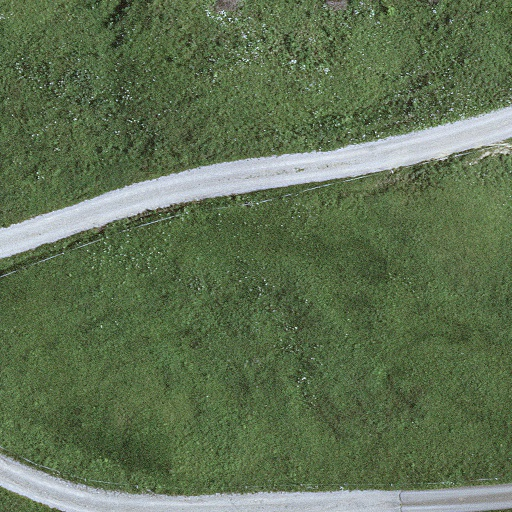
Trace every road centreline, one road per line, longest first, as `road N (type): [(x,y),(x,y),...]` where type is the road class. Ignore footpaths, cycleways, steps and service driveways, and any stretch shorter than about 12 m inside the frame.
road 1 (track): [(511,121),(237,181),(0,245)]
road 2 (track): [(511,498),(340,511)]
